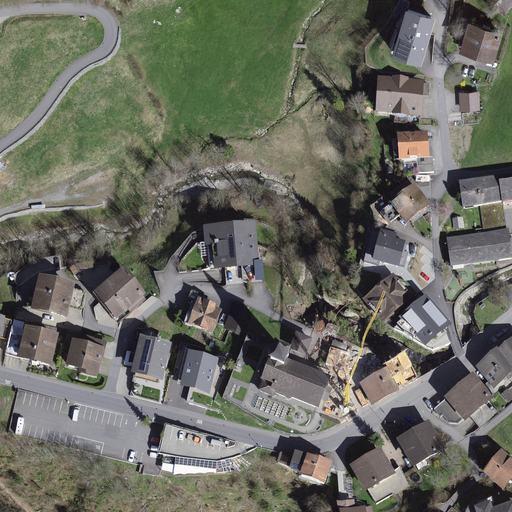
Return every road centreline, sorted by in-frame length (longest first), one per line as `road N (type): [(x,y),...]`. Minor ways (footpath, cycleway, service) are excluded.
road 1 (tertiary): [(405,398),(317,446),(106,403)]
road 2 (residential): [(0,12),(91,8),(112,32),(107,47),(75,67),(0,146)]
road 3 (residential): [(123,335),(173,293),(193,287),(311,332)]
road 4 (residential): [(464,363),(444,308),(437,251),(436,201),(449,177)]
road 5 (residential): [(405,398),(462,440),(475,461),(470,483),(437,511)]
